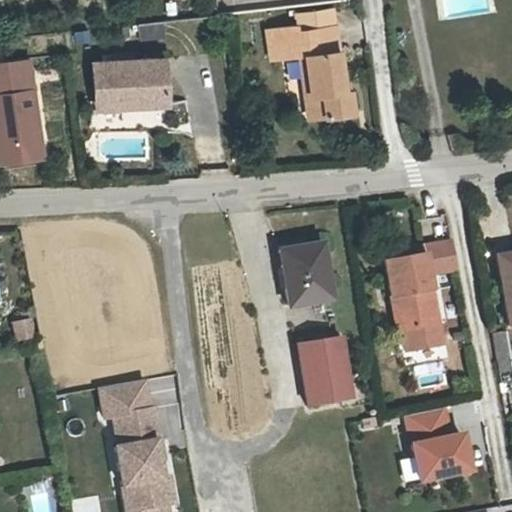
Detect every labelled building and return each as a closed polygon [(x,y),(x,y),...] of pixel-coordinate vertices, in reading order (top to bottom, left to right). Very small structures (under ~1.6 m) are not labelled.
[(139,25),(140,40),(161,38),(160,24),(139,25)] [(280,40),(282,61),(315,57),(318,70),(321,105),(315,106),(317,128),(358,125),(356,103),(350,103),(345,40),(311,42),(310,37),(280,40)] [(283,73),(318,70),(315,57),(282,61),(283,73)] [(102,107),(132,105),(133,109),(172,108),(169,63),(99,67),(102,107)] [(0,65),(0,75),(36,73),(35,64),(0,65)] [(0,163),(41,161),(36,73),(0,75),(0,163)] [(408,322),(411,341),(442,336),(439,317),(431,267),(453,263),(448,234),(419,239),(420,250),(402,254),(387,256),(392,286),(396,286),(402,323),(408,322)] [(326,292),(316,238),(275,245),(284,299),(326,292)] [(401,242),(402,254),(420,250),(419,239),(401,242)] [(511,318),(511,247),(494,251),(506,320),(511,318)] [(398,323),(402,323),(396,286),(392,286),(398,323)] [(13,341),(34,338),(31,317),(10,320),(13,341)] [(405,341),(411,341),(408,322),(402,323),(405,341)] [(349,396),(339,331),(300,338),(310,402),(349,396)] [(146,381),(96,389),(101,424),(114,422),(117,444),(162,437),(158,407),(150,408),(146,381)] [(447,409),(401,418),(415,488),(475,476),(466,432),(452,435),(447,409)] [(161,439),(115,447),(125,511),(179,511),(173,474),(166,475),(161,439)]
